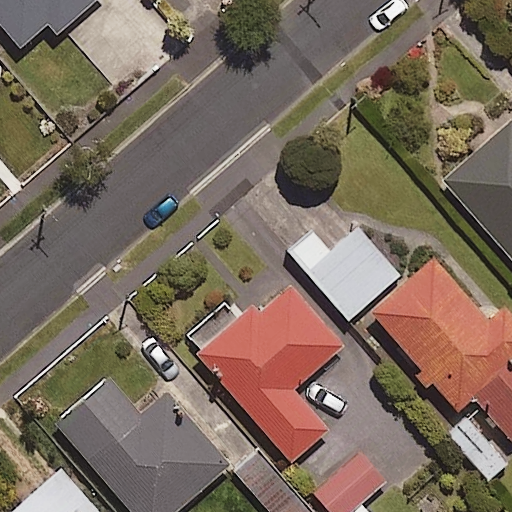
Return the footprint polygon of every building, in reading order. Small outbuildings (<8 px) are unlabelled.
[(0,0),(0,18),(18,40),(46,16),(55,27),(86,0),(0,0)] [(511,109),(441,171),(511,252),(511,109)] [(398,270),(357,223),(329,247),(311,227),(289,245),(348,313),(398,270)] [(511,307),(503,297),(490,308),(435,245),(369,303),(456,402),(472,388),(509,431),(511,428),(511,307)] [(341,339),(290,278),(257,305),(249,297),(196,341),(288,454),(326,423),(291,380),(341,339)] [(139,406),(106,368),(53,414),(135,511),(164,511),(224,461),(161,387),(139,406)] [(467,413),(449,427),(489,476),(506,462),(467,413)] [(383,477),(358,448),(313,486),(334,511),(343,511),(344,511),(369,511),(358,498),(383,477)] [(101,511),(59,463),(1,511),(101,511)]
